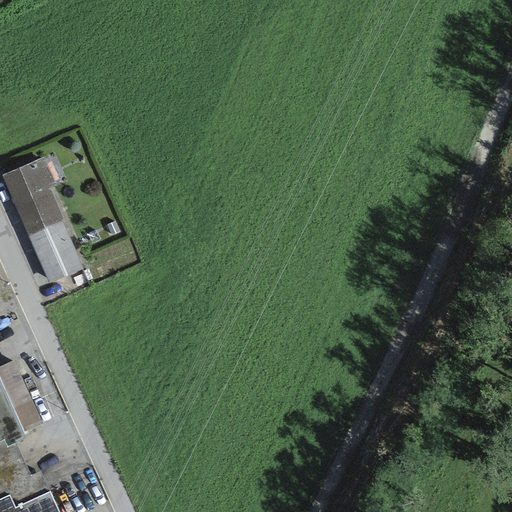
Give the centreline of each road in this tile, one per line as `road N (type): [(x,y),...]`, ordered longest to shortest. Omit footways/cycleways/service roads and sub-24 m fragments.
road 1 (track): [(320,511),(511,93)]
road 2 (track): [(348,511),(511,173)]
road 3 (unclassified): [(124,511),(0,232)]
